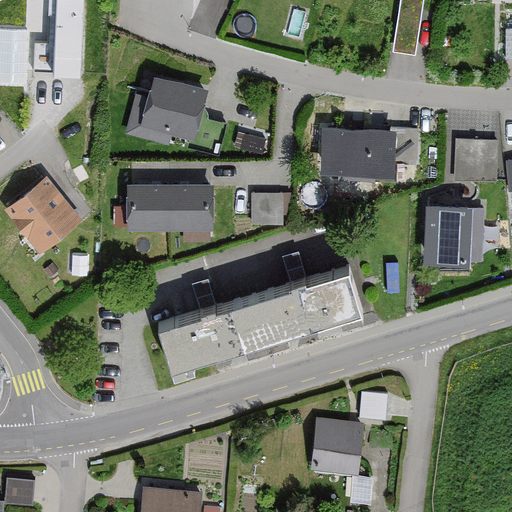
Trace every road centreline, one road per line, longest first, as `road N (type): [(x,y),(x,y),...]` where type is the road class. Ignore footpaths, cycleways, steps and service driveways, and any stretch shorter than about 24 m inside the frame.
road 1 (residential): [(511,311),(207,405),(36,442)]
road 2 (residential): [(511,98),(373,90),(204,49),(144,3)]
road 3 (residential): [(36,442),(28,380),(0,324)]
